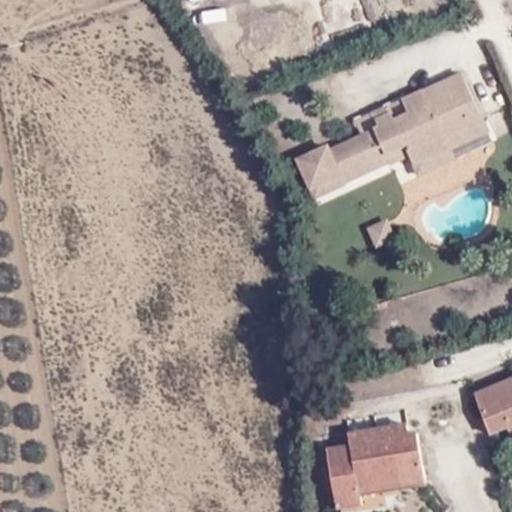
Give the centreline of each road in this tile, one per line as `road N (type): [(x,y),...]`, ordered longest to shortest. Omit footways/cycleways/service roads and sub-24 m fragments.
road 1 (track): [(0,18),(14,43),(11,128),(71,511)]
road 2 (track): [(14,43),(142,0)]
